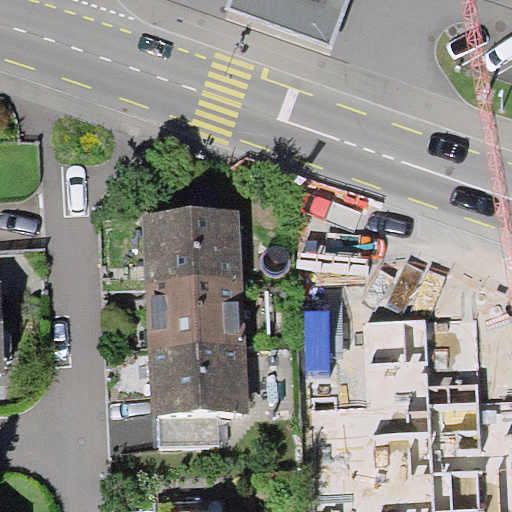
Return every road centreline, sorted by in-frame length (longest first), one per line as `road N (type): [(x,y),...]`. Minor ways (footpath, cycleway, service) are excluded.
road 1 (primary): [(26,32),(511,197)]
road 2 (unknown): [(345,142),(357,385)]
road 3 (residential): [(82,428),(73,188)]
